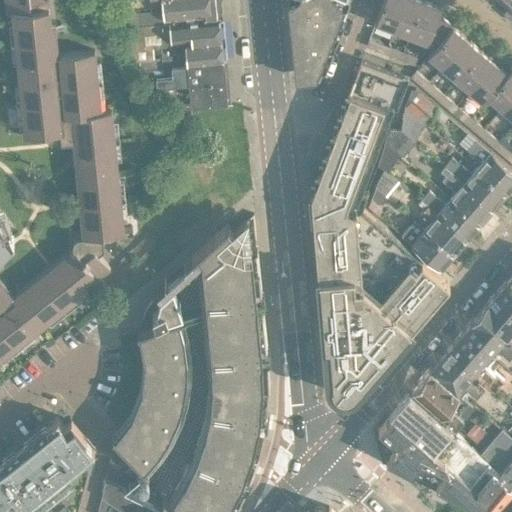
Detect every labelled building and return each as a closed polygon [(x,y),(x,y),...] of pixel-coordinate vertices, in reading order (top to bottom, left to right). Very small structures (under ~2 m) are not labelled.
[(12,14),(13,23),(13,28),(16,27),(19,57),(16,58),(19,83),(19,88),(22,88),(25,118),(22,118),(24,134),(61,131),(59,115),(65,114),(65,115),(75,114),(76,128),(79,128),(82,158),(79,158),(82,189),(85,189),(88,219),(86,219),(87,235),(78,236),(74,238),(72,242),(73,246),(76,250),(52,269),(53,271),(30,290),(28,288),(4,308),(5,309),(0,313),(0,357),(3,355),(2,353),(25,334),(27,336),(51,317),(49,315),(73,296),(74,298),(87,288),(86,286),(109,267),(95,249),(98,247),(97,234),(123,231),(121,215),(119,215),(116,185),(118,185),(115,155),(113,155),(110,125),(113,125),(111,108),(100,109),(99,95),(96,95),(94,73),(94,66),(96,66),(94,49),(58,52),(58,53),(50,54),(48,25),(50,24),(47,0),(7,0),(9,13),(6,13),(6,14),(12,14)] [(111,0),(113,11),(119,10),(120,26),(168,21),(167,17),(207,13),(207,14),(216,13),(218,13),(219,13),(219,10),(221,9),(220,0),(111,0)] [(287,0),(296,77),(319,75),(348,0),(287,0)] [(393,28),(403,0),(382,0),(375,21),(393,28)] [(422,0),(403,0),(393,28),(408,34),(409,34),(422,0)] [(433,46),(434,47),(452,26),(438,13),(441,6),(424,0),(422,0),(409,34),(408,34),(407,36),(426,44),(427,41),(433,46)] [(511,11),(511,0),(499,0),(507,7),(502,12),(508,17),(511,11)] [(184,62),(222,59),(219,17),(168,21),(120,26),(117,26),(119,41),(141,67),(168,65),(168,64),(184,62)] [(466,38),(452,26),(434,47),(433,46),(427,53),(442,66),(466,38)] [(383,52),(386,44),(368,37),(366,45),(383,52)] [(480,49),(469,40),(466,38),(442,66),(455,77),(480,49)] [(400,58),(403,51),(386,44),(383,52),(400,58)] [(493,61),(480,49),(455,77),(469,89),(493,61)] [(403,51),(400,58),(414,63),(416,56),(403,51)] [(168,65),(141,67),(154,84),(170,104),(175,103),(175,99),(188,98),(189,105),(227,101),(222,59),(184,62),(168,64),(168,65)] [(313,216),(312,217),(323,345),(335,344),(337,365),(331,372),(329,378),(329,381),(330,383),(331,387),(332,388),(334,391),(335,392),(338,394),(340,394),(344,395),(345,395),(349,394),(351,393),(354,391),(359,386),(449,282),(361,206),(365,194),(359,192),(392,103),(396,105),(407,76),(360,59),(348,92),(344,90),(345,101),(344,102),(340,101),(341,111),(340,112),(336,111),(337,121),(337,122),(333,121),(333,131),(333,132),(329,131),(330,141),(329,143),(325,141),(326,151),(325,153),(321,151),(322,161),(321,163),(318,162),(318,171),(318,173),(314,172),(315,182),(314,183),(310,182),(311,192),(310,193),(311,194),(313,216)] [(487,96),(507,73),(506,72),(493,61),(469,89),(484,102),(488,96),(487,96)] [(511,67),(506,72),(507,73),(487,96),(488,96),(501,107),(511,94),(511,67)] [(429,81),(415,69),(410,75),(424,87),(429,81)] [(437,99),(443,93),(429,81),(424,87),(437,99)] [(404,105),(422,121),(436,105),(415,88),(410,88),(404,105)] [(451,110),(456,104),(443,93),(437,99),(451,110)] [(511,94),(501,107),(511,116),(511,94)] [(465,122),(470,116),(456,104),(451,110),(465,122)] [(400,129),(414,140),(422,121),(404,105),(400,129)] [(465,122),(476,131),(481,125),(470,116),(465,122)] [(414,140),(400,129),(389,129),(390,128),(388,128),(386,136),(385,139),(400,152),(402,154),(414,140)] [(481,136),(492,145),(498,139),(486,130),(481,136)] [(378,164),(384,168),(387,170),(400,152),(385,139),(380,157),(377,164),(378,164)] [(506,191),(511,184),(511,169),(476,139),(467,149),(481,161),(476,166),(506,191)] [(503,154),(508,148),(498,139),(492,145),(503,154)] [(444,165),(493,207),(506,191),(476,166),(471,172),(461,164),(457,169),(447,161),(444,165)] [(447,194),(480,222),(493,207),(444,165),(440,169),(444,173),(440,177),(452,187),(447,194)] [(399,179),(387,170),(384,168),(377,181),(389,191),(399,179)] [(378,204),(386,195),(375,185),(371,197),(378,204)] [(421,198),(467,237),(480,222),(447,194),(442,200),(429,189),(421,198)] [(421,224),(454,252),(467,237),(421,198),(417,203),(424,208),(419,213),(425,219),(421,224)] [(105,475),(127,485),(164,503),(167,506),(170,502),(183,511),(229,511),(233,507),(243,487),(244,484),(250,470),(251,467),(258,446),(263,425),(264,422),(266,407),(266,404),(268,382),(267,360),(267,357),(266,342),(266,339),(262,303),(262,300),(260,285),(260,282),(257,247),(256,244),(253,212),(233,230),(227,224),(228,223),(227,222),(191,254),(182,262),(183,263),(165,279),(165,278),(164,278),(164,279),(154,289),(158,293),(152,299),(149,302),(147,305),(145,309),(144,312),(142,316),(142,319),(141,321),(144,321),(146,327),(137,330),(137,333),(139,332),(142,343),(144,359),(144,371),(141,388),(138,399),(131,414),(124,424),(118,430),(114,435),(113,434),(111,436),(114,438),(111,454),(107,467),(105,475)] [(0,252),(2,251),(0,247),(0,246),(14,236),(13,234),(7,221),(4,223),(0,214),(0,252)] [(401,234),(440,267),(454,252),(421,224),(414,219),(401,234)] [(511,272),(496,290),(511,305),(511,272)] [(0,303),(9,297),(0,286),(0,303)] [(511,305),(496,290),(495,290),(479,309),(505,334),(511,339),(511,305)] [(511,358),(511,339),(505,334),(479,309),(462,328),(462,329),(489,353),(496,345),(511,358)] [(462,329),(446,347),(494,389),(503,379),(482,361),(489,353),(462,329)] [(446,347),(429,366),(457,390),(464,382),(485,400),(494,389),(446,347)] [(461,394),(457,390),(429,366),(411,387),(455,425),(463,415),(457,411),(467,400),(460,395),(461,394)] [(456,432),(408,390),(389,412),(437,454),(456,432)] [(511,454),(508,458),(499,469),(483,456),(480,453),(456,432),(437,454),(389,412),(377,426),(380,428),(379,429),(385,454),(386,455),(385,457),(489,511),(493,511),(511,491),(511,454)] [(0,511),(70,511),(77,507),(94,448),(92,446),(94,445),(93,444),(91,445),(71,419),(64,425),(57,416),(0,460),(0,511)] [(476,439),(486,429),(476,419),(466,429),(476,439)] [(499,469),(508,458),(511,454),(511,437),(501,429),(480,453),(483,456),(499,469)] [(127,486),(127,485),(105,475),(105,476),(97,511),(101,511),(106,503),(107,501),(123,511),(174,511),(167,507),(162,503),(161,504),(127,486)] [(511,511),(511,502),(500,511),(511,511)]
